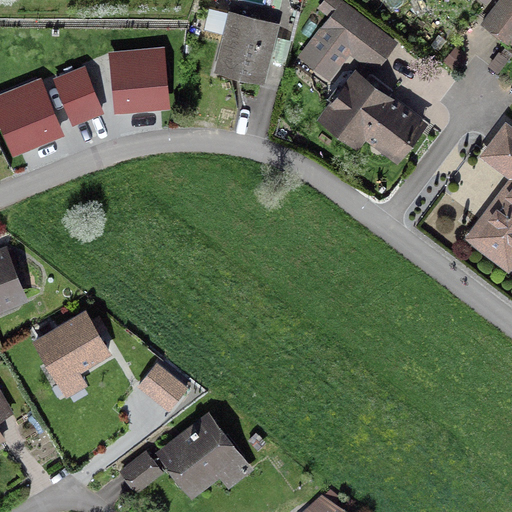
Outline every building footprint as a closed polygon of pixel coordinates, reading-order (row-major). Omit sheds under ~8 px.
[(511,0),(500,0),(482,25),(507,43),(511,36),(511,0)] [(326,76),(346,50),(372,69),(391,43),(366,24),(363,27),(338,8),(301,57),(326,76)] [(224,38),(215,72),(259,83),(274,24),(237,15),(231,40),(224,38)] [(110,54),(116,109),(170,103),(164,48),(110,54)] [(84,65),(57,76),(75,121),(102,110),(84,65)] [(354,144),(362,133),(395,157),(419,125),(355,75),(322,119),(354,144)] [(0,116),(12,151),(61,133),(42,79),(0,94),(0,116)] [(511,181),(468,239),(509,270),(511,266),(511,130),(508,127),(486,156),(511,174),(511,181)] [(0,305),(18,298),(0,254),(0,253),(0,305)] [(235,456),(206,419),(162,452),(191,490),(235,456)] [(144,454),(120,472),(134,490),(158,472),(144,454)]
